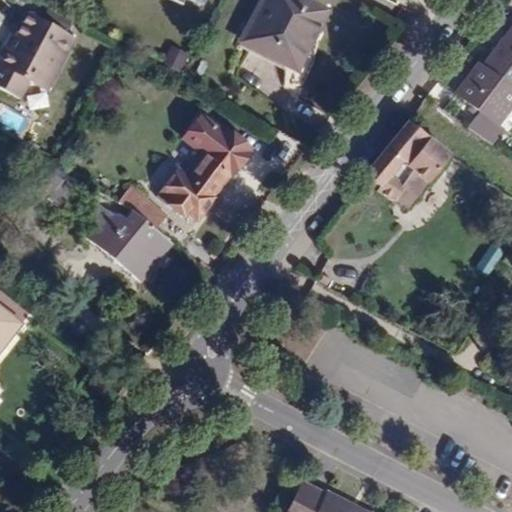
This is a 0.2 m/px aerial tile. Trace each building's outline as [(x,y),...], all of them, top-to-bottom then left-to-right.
[(184,0),(185,1),(200,8),(204,0),(184,0)] [(296,72),(326,13),(300,0),(262,0),(240,42),(296,72)] [(45,94),(73,39),(31,17),(18,39),(10,36),(0,55),(0,90),(18,101),(27,85),(45,94)] [(511,89),(511,25),(481,66),(511,89)] [(191,57),(174,47),(164,65),(181,74),(191,57)] [(495,127),(511,105),(511,89),(481,66),(477,63),(453,95),(478,114),(467,127),(493,145),(502,132),(495,127)] [(0,123),(24,136),(32,120),(4,106),(0,113),(0,123)] [(182,140),(205,158),(213,163),(230,176),(237,181),(247,175),(254,168),(257,157),(256,147),(205,109),(182,140)] [(406,211),(450,157),(407,122),(363,178),(381,189),(378,194),(406,211)] [(207,171),(213,163),(205,158),(200,165),(207,171)] [(214,200),(213,198),(230,176),(213,163),(207,171),(200,165),(187,180),(175,172),(154,199),(183,221),(186,217),(195,224),(214,200)] [(164,218),(134,193),(121,207),(128,212),(154,231),(164,218)] [(140,284),(171,246),(154,231),(128,212),(122,219),(104,211),(95,203),(83,217),(92,225),(83,237),(140,284)] [(219,262),(191,239),(180,253),(208,276),(219,262)] [(0,351),(20,326),(0,310),(0,351)] [(131,376),(116,363),(105,376),(121,388),(131,376)] [(357,511),(302,483),(286,511),(357,511)]
